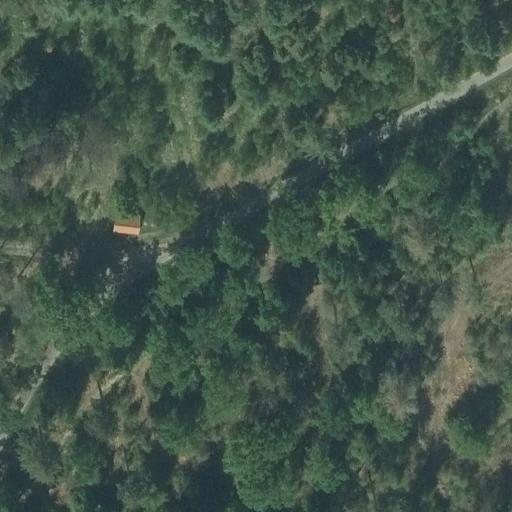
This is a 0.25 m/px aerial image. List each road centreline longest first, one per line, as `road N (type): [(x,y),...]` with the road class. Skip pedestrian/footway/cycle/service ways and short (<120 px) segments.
road 1 (track): [(121,267),(94,266),(57,280),(0,318)]
road 2 (track): [(134,262),(0,248)]
